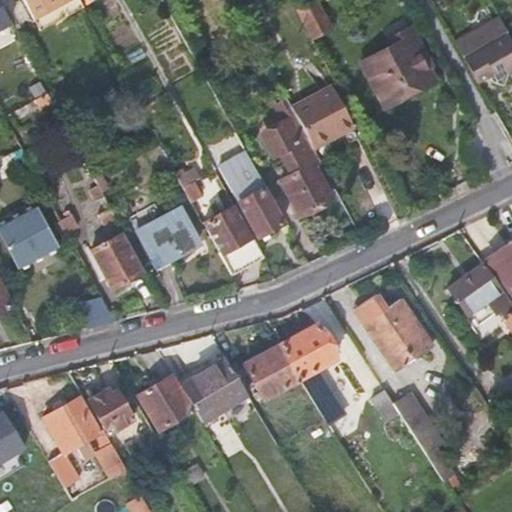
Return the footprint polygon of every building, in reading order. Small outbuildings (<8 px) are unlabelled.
[(0,0),(0,30),(13,24),(0,0)] [(65,0),(22,0),(33,18),(65,0)] [(310,36),(329,26),(316,1),(308,5),(305,0),(298,0),(293,3),(310,36)] [(454,42),(476,82),(488,75),(492,82),(503,85),(506,74),(511,71),(511,41),(499,17),(454,42)] [(390,47),(361,63),(383,105),(432,79),(415,47),(418,45),(409,28),(387,41),(390,47)] [(295,115),(313,148),(329,139),(328,136),(336,131),(338,134),(353,126),(331,86),(291,107),(295,115)] [(52,101),(47,92),(26,103),(31,112),(52,101)] [(276,105),(284,121),(295,115),(291,107),(287,99),(276,105)] [(320,161),(295,115),(284,121),(268,129),(263,137),(270,151),(279,152),(291,174),(280,180),(298,214),(331,197),(313,164),(320,161)] [(17,164),(27,159),(22,148),(10,153),(17,164)] [(245,151),(217,167),(256,237),(283,222),(263,187),(264,187),(245,151)] [(174,171),(190,201),(200,195),(193,182),(200,178),(194,166),(184,171),(182,167),(174,171)] [(231,274),(249,264),(245,258),(259,250),(251,236),(250,237),(232,205),(202,222),(231,274)] [(0,225),(0,235),(17,268),(57,246),(35,206),(0,225)] [(115,218),(110,207),(97,214),(103,224),(115,218)] [(180,207),(136,231),(156,270),(186,253),(184,249),(198,241),(180,207)] [(77,226),(68,210),(63,213),(65,217),(59,220),(66,233),(77,226)] [(120,233),(90,249),(111,289),(142,273),(120,233)] [(511,241),(486,259),(511,294),(511,293),(511,241)] [(262,256),(259,250),(245,258),(249,264),(262,256)] [(511,303),(482,262),(447,288),(472,323),(493,308),(496,312),(501,309),(506,317),(504,319),(511,329),(511,303)] [(0,310),(10,305),(0,285),(0,310)] [(114,321),(98,292),(81,298),(94,327),(114,321)] [(375,294),(352,309),(395,372),(432,347),(399,298),(384,308),(375,294)] [(300,377),(324,418),(330,414),(328,410),(333,406),(311,372),(335,358),(333,354),(338,352),(330,338),(325,341),(316,324),(280,344),(300,377)] [(300,377),(280,344),(242,365),(262,399),(300,377)] [(179,385),(201,422),(246,395),(224,358),(179,385)] [(170,375),(137,395),(157,430),(191,409),(170,375)] [(115,390),(105,395),(103,391),(87,400),(112,443),(138,428),(115,390)] [(392,403),(384,390),(371,398),(385,421),(398,412),(392,403)] [(398,412),(425,453),(435,447),(442,443),(409,393),(392,403),(398,412)] [(94,435),(102,448),(110,443),(102,430),(99,432),(79,397),(67,404),(65,400),(60,400),(54,403),(52,407),(55,411),(42,418),(62,453),(48,461),(67,492),(73,488),(71,484),(79,479),(64,452),(75,445),(86,440),(94,435)] [(0,462),(27,446),(4,407),(0,409),(0,462)] [(86,440),(75,445),(83,459),(94,453),(86,440)] [(96,452),(111,478),(112,477),(125,470),(110,443),(102,448),(96,452)] [(425,453),(443,481),(453,475),(435,447),(425,453)] [(197,464),(179,475),(186,487),(204,476),(197,464)] [(125,470),(112,477),(122,494),(135,487),(125,470)] [(149,511),(139,495),(127,503),(131,511),(149,511)]
